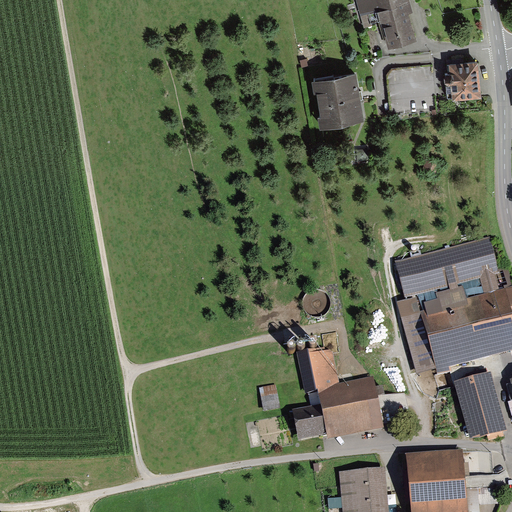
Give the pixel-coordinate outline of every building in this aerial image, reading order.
[(352,0),(357,15),(374,11),(386,52),(414,44),(401,0),(352,0)] [(477,64),(446,67),(449,100),(480,98),(477,64)] [(353,74),(313,81),(320,125),(360,118),(353,74)] [(435,165),(424,162),(420,174),(432,177),(435,165)] [(489,242),(394,268),(405,307),(397,309),(416,378),(511,350),(511,336),(508,322),(511,320),(511,292),(497,297),(492,278),(499,276),(489,242)] [(313,292),(302,308),(316,318),(327,301),(313,292)] [(330,354),(296,362),(303,398),(315,395),(318,410),(291,416),(296,443),(323,438),(324,442),(380,430),(369,381),(337,388),(330,354)] [(487,379),(457,386),(470,436),(500,429),(487,379)] [(265,412),(282,409),(278,384),(260,387),(265,412)] [(463,511),(458,458),(404,464),(409,511),(463,511)] [(384,511),(381,475),(339,479),(341,511),(384,511)]
